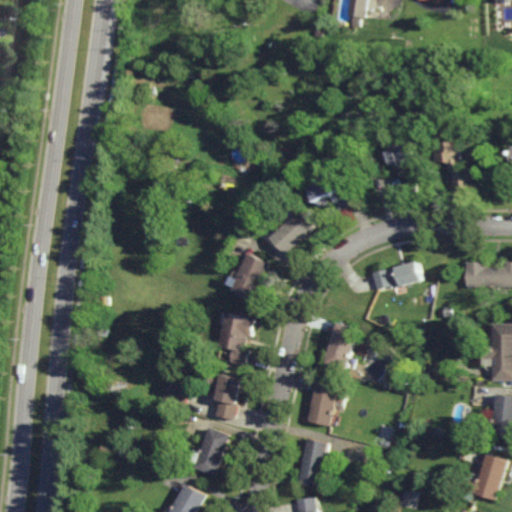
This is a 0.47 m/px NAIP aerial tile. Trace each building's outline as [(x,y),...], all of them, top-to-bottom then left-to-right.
[(367,0),(367,17),(362,16),(362,26),(354,26),(354,14),(352,14),(353,0),(367,0)] [(372,108),(365,104),(368,100),(375,104),(372,108)] [(398,142),(415,142),(416,165),(388,165),(388,142),(392,143),(392,137),(398,137),(398,142)] [(457,142),(467,142),(468,164),(461,164),(461,169),(452,169),(452,164),(437,164),(437,143),(447,143),(447,138),(450,138),(450,143),(454,143),(454,138),(457,138),(457,142)] [(342,177),(344,176),(351,191),(358,188),(365,203),(346,212),(339,198),(332,201),(333,205),(326,208),(316,189),(318,188),(316,185),(323,182),(322,180),(340,171),(342,177)] [(454,190),(454,174),(473,174),(473,190),(454,190)] [(401,193),(401,175),(416,175),(416,193),(401,193)] [(292,258),(276,240),(306,214),(321,231),(292,258)] [(265,309),(236,295),(255,256),(275,266),(267,285),(275,289),(265,309)] [(511,288),(468,289),(467,264),(486,264),(486,269),(506,269),(506,264),(511,263),(511,288)] [(423,283),(401,289),(401,288),(392,291),(391,289),(379,292),(374,277),(376,277),(376,275),(389,271),(389,272),(417,264),(423,283)] [(256,333),(250,332),(247,346),(253,348),(249,363),(234,359),(237,345),(223,341),(227,326),(229,327),(231,317),(258,323),(256,333)] [(511,320),(511,377),(495,377),(495,355),(485,356),(485,344),(495,344),(495,320),(511,320)] [(349,365),(331,360),(341,325),(348,327),(349,322),(360,325),(349,365)] [(106,334),(98,332),(99,326),(107,327),(106,334)] [(242,400),(238,417),(221,413),(225,396),(222,395),(225,382),(212,379),(215,368),(227,371),(229,365),(249,370),(242,400)] [(187,406),(166,400),(175,367),(196,373),(187,406)] [(336,424),(314,419),(324,377),(346,383),(336,424)] [(511,434),(495,433),(499,391),(511,392),(511,434)] [(171,415),(164,414),(165,405),(172,406),(171,415)] [(218,474),(198,466),(214,424),(234,432),(218,474)] [(323,486),(303,481),(313,436),(333,441),(323,486)] [(497,498),(464,487),(467,476),(480,480),(489,451),(510,458),(497,498)] [(199,511),(172,511),(190,481),(211,493),(199,511)] [(301,511),(300,499),(319,497),(320,511),(301,511)]
